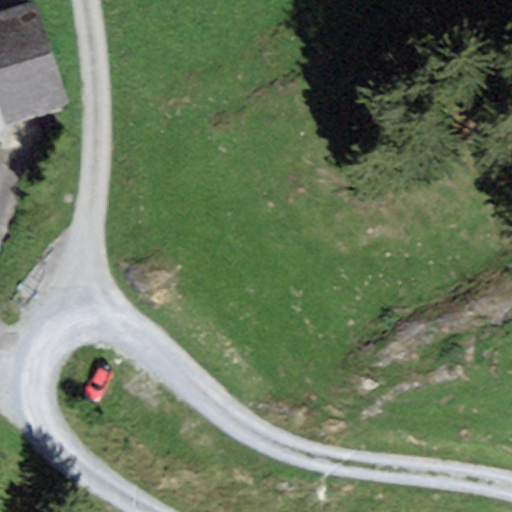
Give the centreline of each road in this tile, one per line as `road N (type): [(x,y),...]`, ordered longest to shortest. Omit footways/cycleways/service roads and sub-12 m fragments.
road 1 (track): [(511,486),(306,456),(244,429),(126,327),(65,288)]
road 2 (track): [(65,288),(88,232),(96,149),(85,0)]
road 3 (track): [(147,511),(41,424),(34,369),(65,288)]
